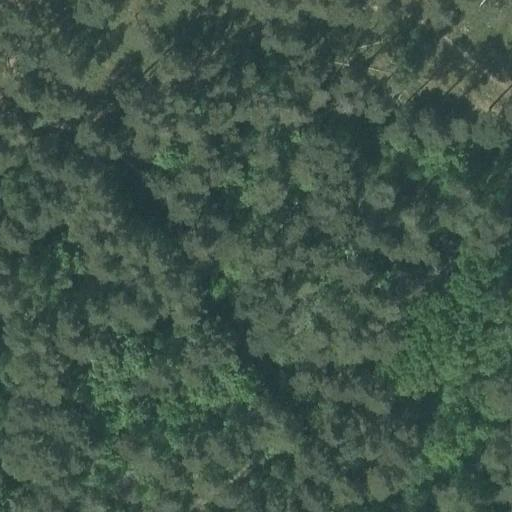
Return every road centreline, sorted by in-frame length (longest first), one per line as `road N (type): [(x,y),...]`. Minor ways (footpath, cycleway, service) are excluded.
road 1 (unknown): [(193,511),(511,209)]
road 2 (unknown): [(113,143),(203,178),(287,198),(354,232),(450,233),(506,214)]
